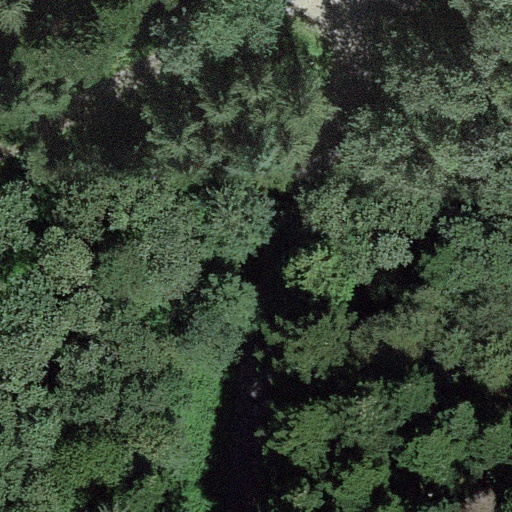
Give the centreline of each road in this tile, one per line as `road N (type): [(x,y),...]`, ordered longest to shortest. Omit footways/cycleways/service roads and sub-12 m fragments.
road 1 (unclassified): [(409,0),(293,221),(256,399),(253,511)]
road 2 (track): [(243,0),(0,137)]
